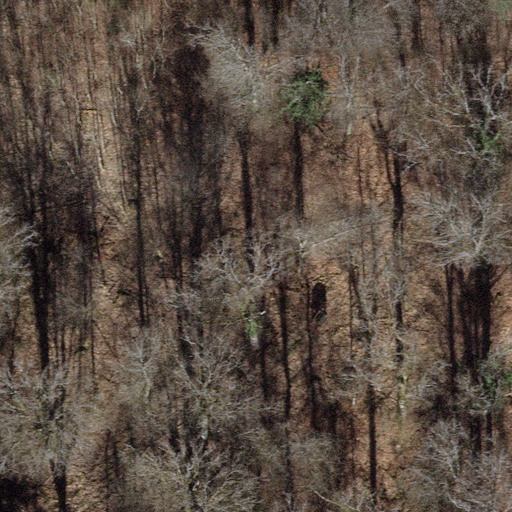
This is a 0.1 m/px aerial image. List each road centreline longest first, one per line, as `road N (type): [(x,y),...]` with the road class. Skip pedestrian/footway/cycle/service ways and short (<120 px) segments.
road 1 (track): [(511,15),(382,177),(337,511)]
road 2 (track): [(382,177),(384,0)]
